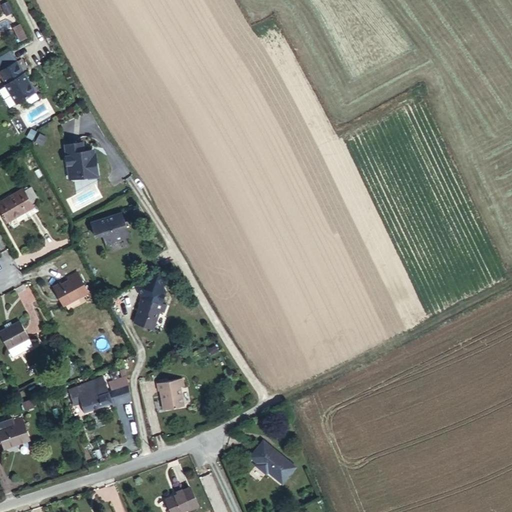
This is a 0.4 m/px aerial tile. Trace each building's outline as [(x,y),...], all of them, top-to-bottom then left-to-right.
[(20,41),(26,38),(20,24),(14,27),(20,41)] [(10,59),(0,64),(0,71),(3,77),(16,70),(10,59)] [(0,84),(5,93),(4,94),(15,112),(34,100),(28,90),(26,90),(22,83),(23,82),(16,70),(3,77),(0,71),(0,84)] [(77,149),(62,151),(65,172),(70,172),(72,184),(84,182),(87,184),(94,183),(96,180),(95,171),(92,168),(90,156),(82,157),(82,154),(78,154),(77,149)] [(28,195),(3,208),(13,227),(38,214),(28,195)] [(120,216),(111,219),(114,226),(122,223),(120,216)] [(114,226),(111,219),(86,226),(91,239),(98,237),(102,248),(127,239),(122,223),(114,226)] [(70,279),(57,285),(65,302),(89,291),(78,268),(66,273),(70,279)] [(153,332),(157,307),(134,302),(130,328),(153,332)] [(23,320),(0,330),(0,338),(5,349),(31,338),(23,320)] [(213,348),(206,351),(209,357),(216,354),(213,348)] [(169,381),(157,383),(155,384),(156,390),(158,390),(162,411),(185,406),(181,388),(183,388),(181,378),(169,381)] [(102,382),(64,397),(70,413),(77,410),(81,419),(112,407),(102,382)] [(24,387),(26,394),(35,391),(32,384),(24,387)] [(117,409),(129,404),(125,388),(111,393),(117,409)] [(111,393),(107,395),(113,411),(117,409),(111,393)] [(11,417),(0,421),(0,434),(5,448),(29,439),(22,419),(13,422),(11,417)] [(262,442),(248,459),(256,466),(256,470),(263,477),(268,476),(282,488),(295,471),(262,442)] [(184,487),(178,490),(178,492),(167,494),(172,507),(173,511),(181,511),(198,506),(191,486),(185,489),(184,487)]
